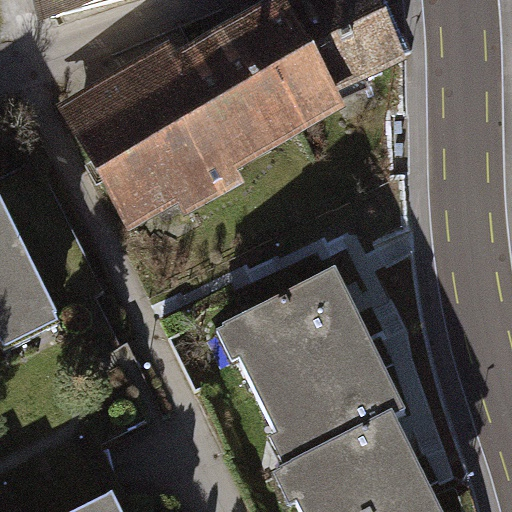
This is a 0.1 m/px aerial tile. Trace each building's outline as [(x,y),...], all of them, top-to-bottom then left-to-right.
[(37,0),(43,23),(120,0),(37,0)] [(171,42),(64,106),(136,231),(354,111),(344,92),(414,59),(387,0),(295,0),(293,1),(292,0),(271,0),(178,53),(171,42)] [(2,197),(0,197),(0,350),(64,320),(2,197)] [(340,270),(221,332),(290,468),(275,471),(295,511),(446,511),(398,412),(410,409),(340,270)] [(122,511),(113,494),(75,511),(122,511)]
